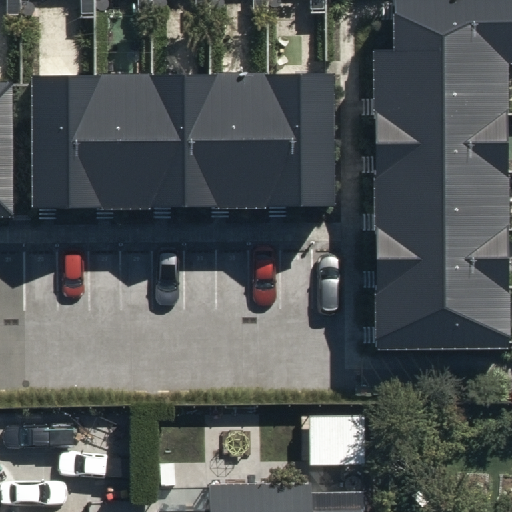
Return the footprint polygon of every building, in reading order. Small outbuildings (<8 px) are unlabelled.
[(375,53),(377,350),(509,348),(507,58),(511,58),(511,0),(398,0),(396,0),(396,53),(375,53)] [(334,76),(32,78),(33,206),(335,204),(334,76)] [(9,84),(0,84),(0,215),(10,215),(9,84)] [(233,216),(159,217),(160,319),(234,318),(233,216)] [(511,359),(486,359),(487,392),(511,391),(511,359)] [(366,405),(304,405),(304,463),(366,463),(366,405)] [(152,511),(151,511),(363,511),(363,488),(309,489),(308,478),(203,480),(204,511),(152,511)]
